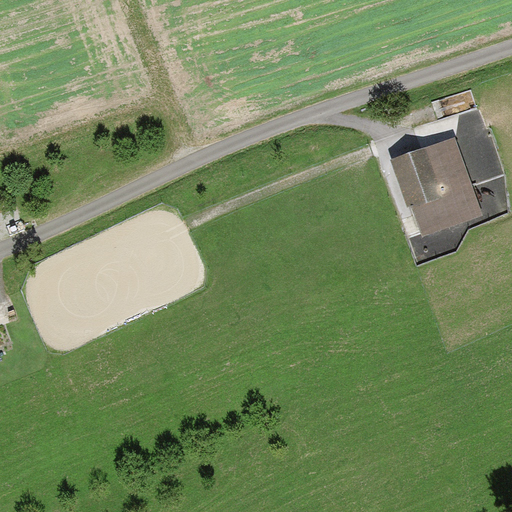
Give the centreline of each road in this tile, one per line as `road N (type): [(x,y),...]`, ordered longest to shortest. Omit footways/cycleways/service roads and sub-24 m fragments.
road 1 (track): [(511,46),(198,158),(0,250)]
road 2 (track): [(198,158),(131,0)]
